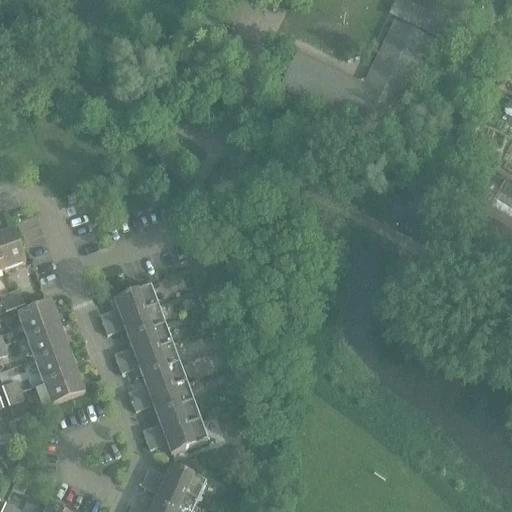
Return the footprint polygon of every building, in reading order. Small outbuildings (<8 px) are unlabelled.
[(393,24),(367,77),(362,87),(295,55),(278,90),(382,141),(431,43),(393,24)] [(0,236),(0,269),(2,274),(25,265),(13,232),(0,236)] [(100,320),(104,330),(159,310),(151,289),(114,303),(118,314),(100,320)] [(19,292),(10,296),(16,311),(25,308),(19,292)] [(10,296),(0,299),(6,315),(16,311),(10,296)] [(17,317),(26,340),(59,328),(51,305),(17,317)] [(125,333),(129,342),(166,328),(159,310),(104,330),(107,340),(125,333)] [(68,351),(59,328),(26,340),(34,363),(68,351)] [(118,368),(173,347),(166,328),(129,342),(132,352),(114,358),(118,368)] [(140,371),(143,381),(180,367),(173,347),(118,368),(122,378),(140,371)] [(43,386),(76,373),(68,351),(34,363),(43,386)] [(132,406),(187,385),(180,367),(143,381),(147,390),(129,397),(132,406)] [(85,397),(76,373),(43,386),(51,409),(85,397)] [(17,384),(2,389),(6,399),(21,393),(17,384)] [(153,410),(157,419),(194,405),(187,385),(132,406),(136,416),(153,410)] [(21,393),(6,399),(9,408),(24,402),(21,393)] [(143,435),(146,444),(201,424),(194,405),(157,419),(160,429),(143,435)] [(209,444),(201,424),(146,444),(150,454),(168,447),(171,458),(209,444)] [(150,472),(145,481),(198,506),(207,486),(171,470),(166,480),(150,472)] [(158,499),(154,508),(162,511),(195,511),(198,506),(145,481),(141,491),(158,499)] [(16,483),(12,492),(23,498),(27,488),(16,483)]
